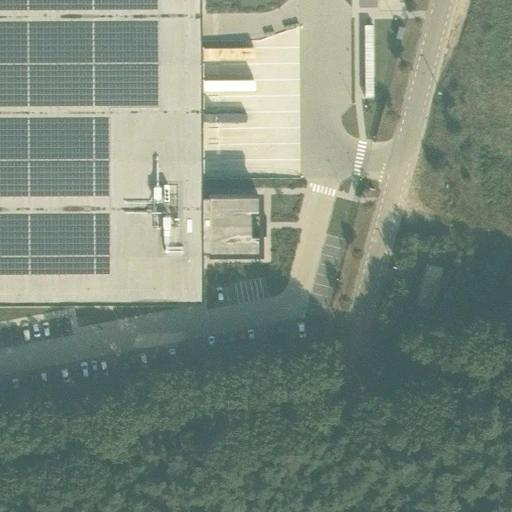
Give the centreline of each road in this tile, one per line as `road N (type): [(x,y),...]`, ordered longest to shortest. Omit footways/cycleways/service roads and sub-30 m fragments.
road 1 (unclassified): [(0,465),(511,368)]
road 2 (unknown): [(324,159),(300,288),(291,300),(0,357)]
road 3 (unclassified): [(358,322),(443,0)]
road 4 (unknown): [(324,159),(323,0)]
